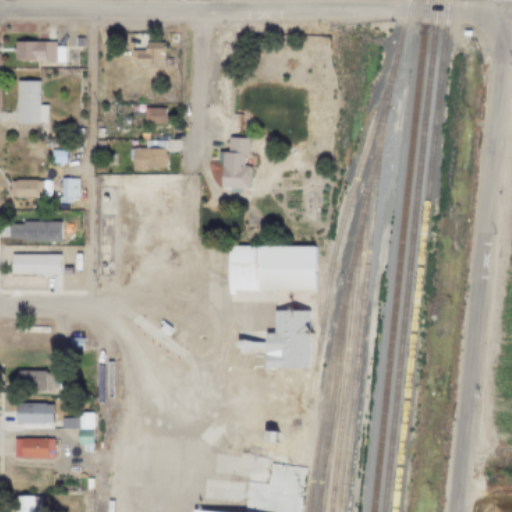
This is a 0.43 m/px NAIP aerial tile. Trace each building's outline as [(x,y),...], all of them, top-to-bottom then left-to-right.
[(75,37),(83,37),(83,50),(75,49),(75,37)] [(12,60),(13,50),(13,41),(54,41),(54,45),(64,45),(64,62),(35,62),(35,60),(12,60)] [(146,42),(164,42),(164,63),(146,63),(146,62),(127,62),(127,48),(146,49),(146,42)] [(46,104),(46,122),(32,122),(15,122),(15,80),(38,80),(38,104),(46,104)] [(143,107),(164,107),(164,123),(143,123),(143,107)] [(95,137),(95,127),(103,127),(103,137),(95,137)] [(82,152),(67,151),(67,136),(83,136),(82,152)] [(251,188),(235,188),(221,188),(221,152),(227,152),(227,137),(247,137),(247,154),(243,154),(243,165),(251,165),(251,188)] [(128,148),(138,148),(144,148),(144,140),(164,140),(164,153),(166,153),(166,161),(163,161),(163,168),(138,168),(138,172),(131,172),(131,164),(131,160),(128,160),(128,148)] [(51,149),(65,150),(65,163),(50,163),(51,149)] [(60,178),(78,178),(77,196),(60,196),(60,178)] [(15,197),(15,195),(9,195),(9,180),(15,180),(15,179),(36,179),(36,180),(51,180),(51,196),(40,195),(40,197),(15,197)] [(21,224),(21,221),(60,221),(60,241),(21,240),(21,238),(8,238),(8,224),(21,224)] [(227,246),(313,246),(313,290),(227,289),(227,246)] [(9,253),(59,254),(59,274),(9,274),(9,253)] [(273,310),(309,310),(309,368),(280,368),(264,368),(264,353),(236,353),(236,341),(264,341),(264,333),(273,333),(273,310)] [(144,322),(186,353),(183,357),(179,362),(138,330),(141,326),(144,322)] [(163,322),(172,329),(166,336),(157,329),(163,322)] [(68,337),(84,337),(84,350),(68,350),(68,337)] [(50,373),(50,389),(44,389),(44,391),(16,391),(16,370),(44,370),(44,373),(50,373)] [(44,404),(51,404),(51,423),(44,423),(44,424),(15,424),(15,402),(44,402),(44,404)] [(77,443),(77,429),(75,429),(76,413),(93,413),(93,423),(93,452),(79,452),(79,443),(77,443)] [(262,430),(275,430),(275,443),(262,443),(262,430)] [(47,450),(46,457),(20,457),(20,438),(35,438),(52,438),(52,450),(47,450)] [(190,511),(191,509),(220,511),(240,511),(244,482),(243,482),(246,454),(261,456),(261,453),(283,456),(282,464),(305,467),(299,511),(190,511)] [(13,511),(14,495),(36,496),(36,511),(13,511)]
